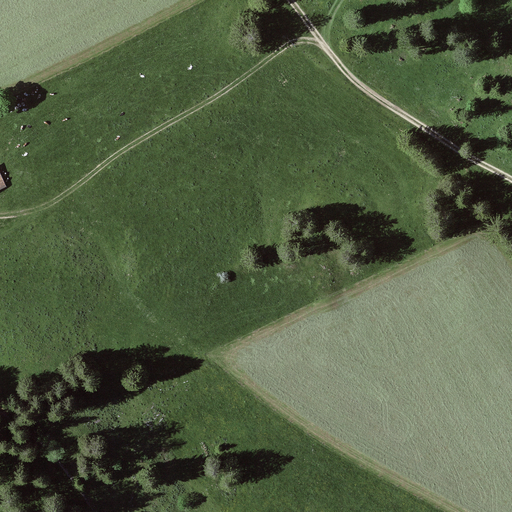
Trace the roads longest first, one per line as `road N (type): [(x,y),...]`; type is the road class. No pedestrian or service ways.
road 1 (track): [(327,47),(303,40),(0,232)]
road 2 (track): [(511,180),(359,84),(327,47)]
